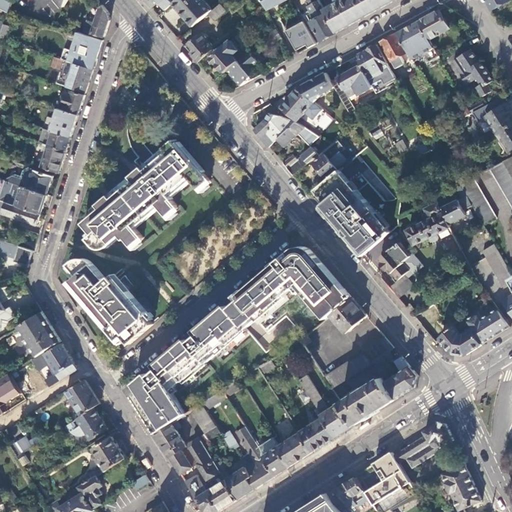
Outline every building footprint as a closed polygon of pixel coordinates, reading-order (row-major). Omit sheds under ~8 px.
[(0,0),(0,9),(8,14),(12,3),(4,0),(0,0)] [(261,0),(267,10),(286,0),(261,0)] [(342,0),(324,10),(338,34),(357,23),(386,6),(397,0),(342,0)] [(510,0),(485,0),(491,11),(510,0)] [(324,10),(319,1),(307,7),(313,18),(316,16),(317,19),(312,22),(311,23),(322,42),(329,38),(338,34),(324,10)] [(227,11),(221,4),(210,13),(216,21),(227,11)] [(109,13),(102,5),(96,24),(87,22),(85,28),(80,26),(79,30),(104,38),(110,20),(109,13)] [(451,29),(440,10),(431,15),(421,21),(431,40),(451,29)] [(431,40),(421,21),(410,27),(398,33),(409,52),(431,40)] [(12,27),(5,24),(0,37),(0,39),(4,40),(6,41),(12,27)] [(317,45),(307,26),(303,27),(305,30),(289,39),(294,49),(307,42),(310,49),(314,47),(317,45)] [(271,45),(281,36),(277,29),(266,38),(271,45)] [(194,51),(191,54),(198,63),(215,48),(202,33),(189,44),(194,51)] [(396,68),(413,59),(409,52),(398,33),(390,38),(382,43),(396,68)] [(103,42),(78,34),(72,52),(65,49),(62,60),(65,61),(94,70),(98,56),(103,42)] [(212,57),(225,72),(228,70),(244,56),(239,51),(240,50),(232,40),(212,57)] [(357,56),(362,65),(374,87),(395,76),(378,45),(368,50),(357,56)] [(477,87),(482,96),(492,91),(488,83),(494,79),(482,60),(479,62),(471,48),(458,57),(458,58),(453,61),(462,74),(461,75),(467,84),(477,77),(481,84),(477,87)] [(242,86),(264,74),(256,65),(259,62),(250,52),(244,56),(228,70),(242,86)] [(55,58),(52,67),(62,71),(65,61),(62,60),(55,58)] [(94,70),(65,61),(62,71),(57,84),(86,94),(90,82),(94,70)] [(359,94),(360,96),(374,87),(362,65),(338,78),(350,99),(359,94)] [(315,102),(321,95),(335,87),(332,82),(327,73),(319,77),(298,89),(315,102)] [(351,115),(357,111),(350,99),(338,78),(332,82),(335,87),(351,115)] [(315,102),(298,89),(283,107),(299,120),(315,102)] [(82,107),(85,96),(74,92),(74,93),(65,90),(60,107),(57,105),(56,109),(59,110),(78,116),(82,107)] [(472,114),(486,106),(483,100),(469,108),(472,114)] [(487,117),(498,134),(511,124),(511,111),(507,104),(487,117)] [(266,119),(255,129),(261,137),(270,147),(276,141),(297,121),(282,116),(274,107),(266,119)] [(464,119),(472,114),(469,108),(460,113),(464,119)] [(75,128),(78,116),(59,110),(52,132),(71,139),(75,128)] [(310,145),(319,136),(297,121),(276,141),(279,143),(281,141),(285,146),(287,145),(289,146),(292,144),(290,142),(299,134),(310,145)] [(511,124),(498,134),(508,151),(511,148),(511,124)] [(380,128),(372,133),(376,139),(384,134),(380,128)] [(69,146),(71,139),(52,132),(45,130),(40,143),(49,146),(67,152),(69,146)] [(316,156),(318,159),(314,162),(328,179),(349,162),(341,152),(345,148),(337,139),(319,154),(316,156)] [(399,152),(407,149),(403,139),(395,143),(399,152)] [(176,140),(166,149),(169,152),(159,160),(147,171),(144,168),(137,174),(132,178),(135,181),(113,200),(110,196),(105,201),(99,206),(102,210),(84,224),(94,235),(88,240),(94,247),(97,249),(100,250),(105,250),(108,248),(121,236),(125,241),(127,240),(134,247),(143,239),(133,227),(159,205),(169,217),(179,209),(172,201),(174,200),(170,195),(191,178),(201,190),(211,181),(176,140)] [(63,162),(67,152),(49,146),(42,167),(60,173),(63,162)] [(316,156),(319,154),(312,147),(302,156),(303,156),(298,160),(294,155),(284,163),(294,175),(316,156)] [(511,175),(504,161),(490,169),(511,206),(511,175)] [(15,185),(47,195),(54,177),(29,169),(24,171),(21,178),(16,176),(5,181),(15,185)] [(363,256),(393,226),(342,169),(310,194),(323,209),(339,228),(363,256)] [(498,218),(474,177),(461,184),(468,196),(473,206),(484,224),(484,225),(498,218)] [(11,195),(3,192),(0,201),(41,215),(47,195),(15,185),(11,195)] [(441,209),(449,225),(469,215),(466,210),(473,206),(468,196),(441,209)] [(0,213),(37,226),(41,215),(0,201),(0,213)] [(409,231),(416,246),(451,228),(449,225),(441,209),(438,203),(426,209),(432,219),(409,231)] [(487,230),(484,225),(484,224),(472,231),(476,237),(487,230)] [(0,253),(5,256),(11,258),(15,259),(14,262),(29,267),(30,263),(34,252),(0,240),(0,253)] [(405,275),(410,270),(404,263),(411,256),(406,249),(400,243),(393,249),(393,248),(380,259),(392,273),(393,272),(399,280),(405,275)] [(486,258),(499,250),(496,245),(483,252),(486,258)] [(246,330),(258,320),(260,322),(288,298),(286,296),(297,286),(326,320),(331,316),(352,298),(345,290),(313,252),(309,250),(304,249),(298,249),(291,251),(271,268),(238,296),(241,300),(235,305),(229,310),(226,306),(197,331),(201,335),(198,337),(198,336),(194,339),(189,344),(186,341),(157,365),(161,369),(158,371),(158,370),(153,374),(149,378),(146,374),(134,385),(139,393),(132,397),(140,410),(143,408),(158,432),(176,421),(186,415),(171,391),(182,382),(184,385),(207,366),(206,364),(217,355),(218,356),(247,332),(246,330)] [(511,283),(511,272),(499,250),(486,258),(504,288),(511,283)] [(411,256),(404,263),(410,270),(414,274),(423,267),(412,254),(411,256)] [(113,276),(108,281),(93,264),(88,260),(85,259),(82,259),(78,260),(75,261),(70,265),(79,276),(73,281),(112,327),(109,329),(119,341),(125,336),(132,344),(154,325),(148,317),(150,314),(130,291),(128,294),(113,276)] [(415,286),(405,275),(399,280),(390,288),(399,299),(415,286)] [(13,297),(6,286),(0,286),(0,301),(2,304),(13,297)] [(511,295),(503,302),(511,314),(511,295)] [(352,298),(331,316),(339,326),(341,324),(348,332),(367,316),(352,298)] [(6,310),(2,304),(0,301),(0,325),(1,325),(2,321),(8,322),(16,317),(10,308),(6,310)] [(18,328),(37,357),(61,342),(43,312),(18,328)] [(480,313),(467,321),(473,329),(483,344),(493,338),(506,329),(496,314),(493,316),(491,314),(484,318),(480,313)] [(456,326),(442,338),(445,342),(454,353),(466,355),(483,344),(473,329),(466,334),(461,333),(456,326)] [(385,337),(365,351),(372,362),(389,351),(394,348),(385,337)] [(53,365),(62,380),(79,369),(62,343),(46,354),(51,362),(49,364),(51,367),(53,365)] [(282,359),(295,380),(312,371),(299,349),(282,359)] [(365,351),(324,377),(332,388),(372,362),(365,351)] [(394,358),(389,351),(372,362),(377,369),(394,358)] [(418,376),(402,357),(395,362),(401,372),(385,382),(396,399),(405,394),(416,387),(418,376)] [(275,366),(271,360),(259,368),(262,374),(275,366)] [(0,391),(9,386),(20,404),(27,400),(11,374),(0,380),(0,416),(4,414),(0,407),(0,391)] [(308,376),(300,380),(322,415),(324,418),(337,438),(343,434),(352,428),(338,406),(330,411),(308,376)] [(356,395),(342,404),(341,404),(356,425),(373,414),(396,399),(385,382),(382,378),(361,391),(359,389),(358,389),(354,392),(356,395)] [(227,397),(244,386),(240,379),(223,391),(227,397)] [(100,404),(85,380),(65,392),(80,416),(94,408),(100,404)] [(227,397),(223,391),(202,404),(206,411),(227,397)] [(206,411),(202,404),(191,411),(205,433),(206,433),(216,426),(206,411)] [(94,408),(80,416),(76,419),(77,420),(65,427),(67,429),(70,433),(74,437),(79,438),(86,435),(88,436),(90,441),(108,430),(94,408)] [(302,433),(301,434),(313,453),(325,445),(337,438),(324,418),(321,419),(301,432),(302,433)] [(158,432),(155,434),(170,458),(182,450),(186,448),(187,447),(186,445),(176,430),(180,427),(176,421),(158,432)] [(440,422),(425,432),(427,435),(402,450),(407,458),(413,468),(434,455),(440,447),(445,446),(456,441),(448,425),(440,422)] [(220,432),(216,426),(206,433),(210,439),(220,432)] [(259,448),(245,427),(237,433),(250,454),(241,459),(253,477),(249,480),(256,490),(267,483),(277,476),(264,457),(259,448)] [(238,444),(230,431),(223,435),(231,448),(238,444)] [(206,433),(205,433),(199,437),(202,442),(203,444),(210,439),(206,433)] [(313,453),(301,434),(279,447),(278,448),(291,467),(301,460),(313,453)] [(18,454),(32,446),(25,436),(12,443),(18,454)] [(107,470),(126,458),(112,437),(93,448),(98,456),(95,458),(98,463),(101,461),(107,470)] [(199,437),(186,445),(187,447),(186,448),(188,451),(191,449),(202,442),(199,437)] [(274,438),(259,448),(264,457),(278,448),(279,447),(274,438)] [(221,511),(223,511),(239,501),(226,480),(223,475),(216,465),(203,444),(202,442),(191,449),(200,463),(198,464),(210,484),(213,482),(216,487),(208,492),(197,475),(185,483),(203,511),(221,511)] [(188,451),(186,448),(182,450),(187,459),(191,456),(188,451)] [(284,472),(291,467),(278,448),(264,457),(277,476),(284,472)] [(200,463),(191,449),(188,451),(191,456),(196,465),(198,464),(200,463)] [(182,450),(170,458),(181,475),(184,473),(193,468),(187,459),(182,450)] [(407,458),(402,450),(394,455),(399,463),(407,458)] [(399,463),(394,455),(393,452),(374,464),(385,481),(366,493),(371,499),(376,508),(378,511),(393,511),(392,511),(419,498),(414,488),(415,488),(399,463)] [(22,454),(16,457),(22,466),(27,462),(22,454)] [(191,456),(187,459),(193,468),(197,466),(196,465),(191,456)] [(246,496),(256,490),(249,480),(253,477),(241,459),(240,459),(245,468),(226,480),(239,501),(246,496)] [(216,465),(223,475),(225,474),(222,470),(225,468),(221,462),(216,465)] [(460,511),(458,511),(466,511),(465,509),(483,501),(476,485),(466,465),(444,475),(450,488),(460,511)] [(80,480),(83,485),(96,477),(99,475),(95,471),(80,480)] [(150,482),(146,475),(132,484),(137,490),(150,482)] [(450,488),(444,475),(439,477),(445,491),(450,488)] [(83,485),(79,488),(82,494),(83,493),(94,510),(96,508),(103,505),(98,497),(102,495),(99,489),(103,487),(96,477),(83,485)] [(339,489),(338,487),(328,493),(343,511),(353,511),(351,509),(358,504),(360,506),(371,499),(366,493),(357,478),(351,482),(350,481),(345,485),(346,485),(339,489)] [(77,489),(48,507),(53,511),(58,508),(61,507),(60,505),(79,493),(77,489)] [(10,496),(17,506),(21,503),(14,493),(10,496)] [(60,511),(93,511),(95,511),(94,510),(83,493),(82,494),(61,507),(58,508),(60,511)] [(343,511),(328,493),(313,503),(298,511),(343,511)] [(351,509),(353,511),(369,511),(376,508),(371,499),(360,506),(358,504),(351,509)] [(168,511),(162,502),(147,511),(168,511)]
